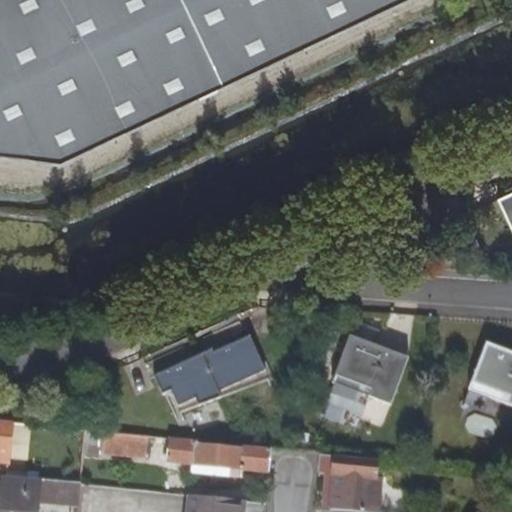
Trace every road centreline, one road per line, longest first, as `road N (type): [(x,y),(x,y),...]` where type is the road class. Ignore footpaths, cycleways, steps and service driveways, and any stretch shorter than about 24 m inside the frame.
road 1 (residential): [(243,275),(511,150)]
road 2 (residential): [(243,275),(511,298)]
road 3 (residential): [(0,361),(95,345),(243,275)]
